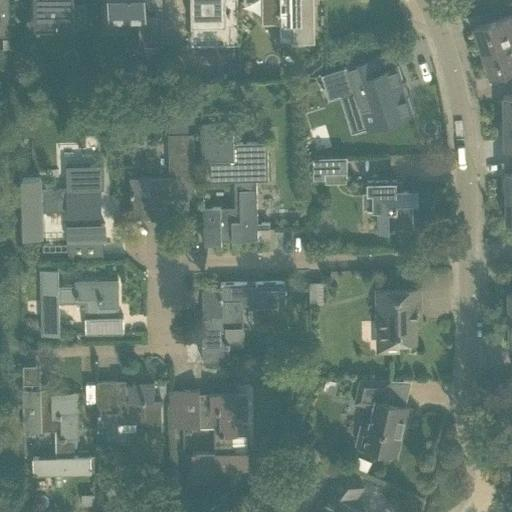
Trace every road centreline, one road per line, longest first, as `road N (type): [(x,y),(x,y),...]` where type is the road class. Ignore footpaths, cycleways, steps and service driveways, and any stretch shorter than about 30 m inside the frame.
road 1 (residential): [(19,351),(167,348),(165,261),(468,256)]
road 2 (tertiary): [(468,256),(464,128),(434,12)]
road 3 (tertiary): [(497,497),(470,418),(468,256)]
